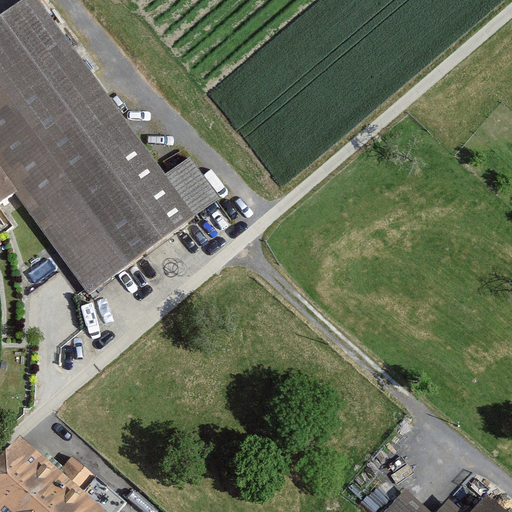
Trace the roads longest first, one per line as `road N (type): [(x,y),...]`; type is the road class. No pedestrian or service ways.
road 1 (residential): [(511,17),(138,332),(0,434)]
road 2 (track): [(511,488),(238,249)]
